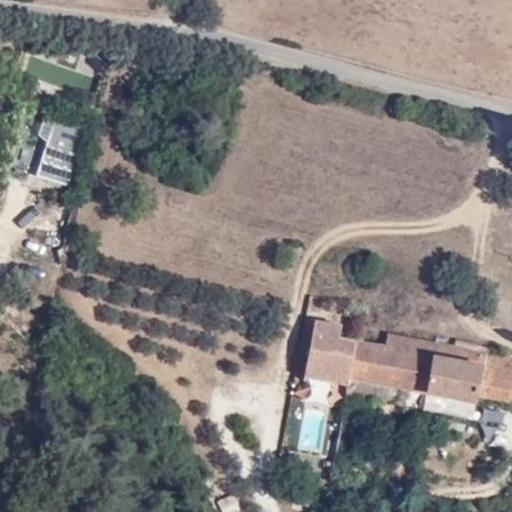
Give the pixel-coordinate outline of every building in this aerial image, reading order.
[(66,189),(86,126),(53,116),(33,178),(66,189)] [(24,172),(29,151),(16,148),(11,168),(24,172)] [(342,373),(376,380),(431,392),(436,353),(392,343),(346,334),(349,318),(320,313),(308,373),(341,380),(342,373)] [(437,348),(439,344),(442,341),(395,330),(392,343),(436,353),(437,348)] [(437,348),(436,353),(431,392),(472,401),(479,402),(480,394),(511,398),(511,358),(442,341),(439,344),(437,348)] [(342,373),(341,380),(339,393),(372,399),(376,380),(342,373)] [(376,380),(372,399),(470,416),(472,401),(431,392),(376,380)] [(220,511),(239,511),(234,494),(216,499),(220,511)]
